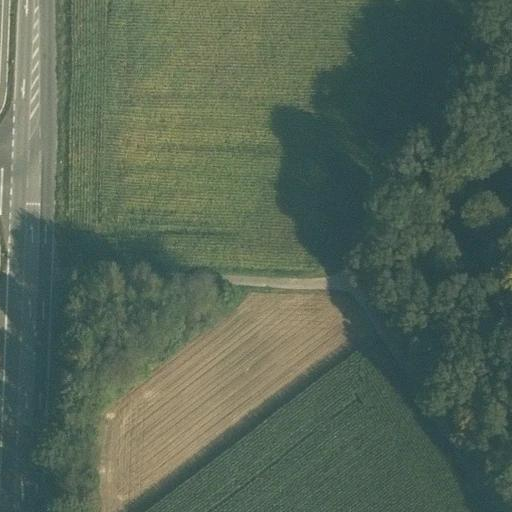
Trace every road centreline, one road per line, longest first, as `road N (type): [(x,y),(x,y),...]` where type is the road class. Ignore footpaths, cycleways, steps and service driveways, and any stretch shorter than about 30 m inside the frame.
road 1 (track): [(497,0),(346,282),(29,275)]
road 2 (secondary): [(17,511),(28,171)]
road 3 (track): [(499,511),(346,282)]
road 4 (secondary): [(28,171),(34,0)]
